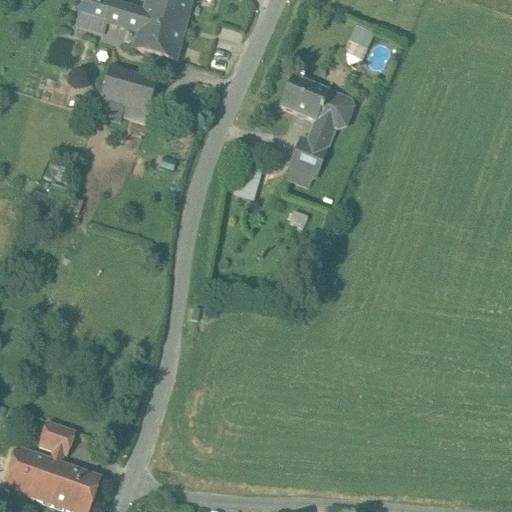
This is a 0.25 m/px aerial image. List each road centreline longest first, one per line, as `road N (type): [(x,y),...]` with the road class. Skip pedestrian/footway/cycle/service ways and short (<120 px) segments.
road 1 (residential): [(272,0),(213,160),(176,332),(130,488)]
road 2 (residential): [(467,511),(130,488)]
